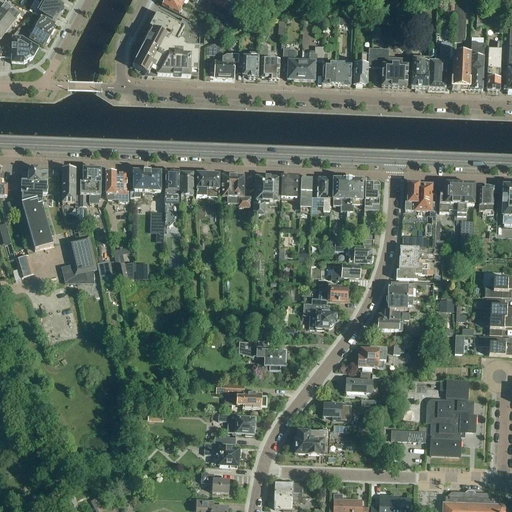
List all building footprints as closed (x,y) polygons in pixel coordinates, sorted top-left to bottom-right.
[(40,19),(42,20),(51,25),(56,15),(58,16),(59,15),(61,14),(63,13),(63,11),(62,10),(63,8),(48,0),(38,0),(38,2),(39,5),(41,6),(37,12),(42,15),(40,19)] [(183,6),(172,0),(164,0),(163,2),(165,3),(162,7),(188,21),(191,16),(181,11),(183,6)] [(205,0),(223,10),(233,16),(237,0),(205,0)] [(463,43),(465,6),(459,0),(454,0),(454,13),(453,45),(461,45),(463,43)] [(0,42),(20,16),(5,5),(0,11),(0,42)] [(241,25),(256,13),(251,6),(235,17),(241,25)] [(157,76),(157,78),(190,80),(191,73),(198,73),(199,45),(204,46),(205,32),(182,20),(179,26),(157,14),(149,29),(151,30),(141,49),(142,50),(132,68),(148,77),(151,73),(157,76)] [(39,24),(35,30),(50,38),(54,31),(52,30),(54,27),(51,25),(42,20),(39,24)] [(230,31),(236,26),(230,20),(225,25),(230,31)] [(499,81),(499,94),(511,94),(511,25),(509,26),(507,73),(503,73),(502,81),(499,81)] [(50,38),(35,30),(29,41),(42,48),(44,45),(46,45),(50,38)] [(11,65),(24,65),(24,66),(32,61),(32,60),(38,50),(24,42),(25,41),(22,40),(22,41),(12,40),(12,45),(7,44),(0,54),(0,59),(12,60),(11,65)] [(428,91),(445,92),(446,65),(449,64),(450,50),(449,50),(449,46),(441,45),(441,49),(440,49),(440,57),(436,57),(436,53),(429,53),(428,91)] [(486,93),(499,94),(499,81),(501,50),(501,45),(498,45),(497,50),(491,49),(490,53),(488,52),(486,93)] [(260,80),(269,80),(268,82),(278,82),(279,62),(267,61),(267,48),(261,47),(260,61),(261,61),(260,80)] [(469,92),(482,93),(484,47),(471,47),(469,92)] [(315,65),(323,65),(324,50),(315,49),(315,55),(309,55),(308,64),(301,63),(301,83),(309,83),(314,83),(315,65)] [(322,87),(335,88),(334,86),(333,84),(335,67),(335,64),(332,64),(332,67),(327,67),(327,65),(327,56),(328,50),(324,50),(323,65),(322,87)] [(292,83),(301,83),(301,63),(294,63),(295,52),(283,51),(283,61),(288,61),(287,82),(292,83)] [(381,89),(406,90),(407,68),(405,68),(405,62),(387,61),(388,53),(369,52),(368,55),(368,71),(382,72),(381,89)] [(354,88),(364,88),(364,87),(367,87),(367,63),(368,63),(368,55),(361,55),(361,67),(354,66),(354,88)] [(215,75),(214,78),(216,78),(217,80),(220,80),(222,79),(226,79),(227,80),(231,80),(232,79),(234,79),(234,65),(238,65),(239,57),(231,56),(231,58),(227,58),(223,60),(223,64),(215,64),(215,67),(210,67),(210,75),(215,75)] [(248,79),(248,81),(257,81),(258,60),(258,56),(250,56),(249,60),(238,59),(238,69),(243,70),(242,79),(248,79)] [(465,92),(468,92),(470,58),(466,58),(452,57),(451,77),(451,92),(465,92)] [(411,90),(427,91),(428,60),(413,60),(412,61),(412,65),(411,65),(411,90)] [(334,86),(335,88),(350,88),(351,68),(335,67),(333,84),(334,86)] [(21,196),(22,196),(22,205),(21,205),(35,253),(53,248),(41,207),(42,196),(46,197),(47,176),(40,176),(40,175),(38,170),(32,170),(28,175),(28,176),(22,175),(21,196)] [(62,205),(75,205),(75,171),(62,171),(62,205)] [(79,210),(86,210),(86,198),(100,198),(100,172),(83,172),(83,185),(80,185),(80,197),(79,197),(79,210)] [(118,205),(128,206),(128,195),(126,195),(126,187),(127,187),(127,182),(126,182),(126,176),(116,175),(114,175),(113,173),(108,173),(107,175),(106,174),(106,197),(114,197),(114,203),(118,203),(118,205)] [(147,195),(148,174),(133,174),(133,194),(130,194),(130,201),(134,201),(140,201),(141,194),(142,194),(142,197),(145,198),(145,195),(147,195)] [(161,175),(148,174),(147,195),(160,195),(161,175)] [(178,207),(179,175),(170,175),(165,175),(165,200),(164,229),(169,229),(178,220),(179,216),(176,214),(177,209),(178,209),(178,207)] [(180,205),(185,205),(185,199),(193,199),(193,176),(181,175),(180,205)] [(196,200),(219,200),(219,177),(196,176),(196,200)] [(238,207),(237,210),(250,210),(250,200),(243,200),(244,178),(222,177),(221,199),(227,200),(227,207),(227,210),(229,210),(229,207),(238,207)] [(256,206),(253,206),(253,218),(264,218),(264,206),(268,206),(269,204),(279,204),(280,179),(255,178),(255,203),(256,203),(256,206)] [(286,200),(293,201),(293,200),(296,201),(297,180),(292,180),(287,180),(281,180),(281,200),(286,200)] [(302,210),(302,212),(307,212),(307,210),(311,210),(312,181),(301,180),(300,209),(302,210)] [(324,214),(324,218),(329,218),(329,214),(330,182),(318,181),(318,191),(317,191),(317,200),(311,200),(311,216),(316,217),(317,209),(323,209),(323,214),(324,214)] [(340,214),(347,214),(348,182),(343,182),(333,182),(332,203),(341,203),(340,214)] [(348,182),(347,214),(349,215),(353,215),(353,208),(361,208),(362,204),(363,183),(353,183),(353,182),(348,182)] [(374,184),(373,185),(373,186),(365,186),(364,213),(378,213),(379,187),(379,186),(379,185),(378,185),(378,184),(377,184),(376,183),(375,184),(374,184)] [(435,223),(436,201),(431,201),(431,187),(422,187),(422,188),(418,188),(418,186),(417,186),(415,185),(414,185),(413,185),(412,185),(411,185),(410,186),(408,186),(407,205),(405,205),(405,212),(414,213),(430,213),(430,219),(432,220),(432,223),(435,223)] [(460,248),(472,248),(473,224),(465,224),(466,208),(473,208),(474,187),(445,186),(445,196),(439,196),(439,215),(448,216),(454,216),(454,223),(458,223),(457,225),(461,225),(460,248)] [(479,189),(478,214),(492,214),(493,195),(493,190),(492,190),(491,188),(486,188),(485,189),(479,189)] [(7,203),(10,213),(16,212),(13,201),(7,203)] [(434,243),(434,250),(434,256),(443,256),(444,243),(439,243),(440,223),(435,223),(434,243)] [(0,227),(0,229),(5,247),(11,245),(5,226),(0,227)] [(362,248),(372,248),(372,242),(374,242),(374,236),(365,235),(365,239),(363,239),(362,248)] [(89,239),(67,244),(73,267),(61,270),(65,286),(94,286),(94,272),(96,272),(89,239)] [(410,240),(402,239),(402,249),(410,249),(410,240)] [(348,248),(335,247),(334,254),(347,255),(347,260),(348,260),(348,266),(371,266),(371,265),(373,264),(373,260),(371,259),(371,257),(371,252),(348,251),(348,248)] [(399,261),(417,261),(421,262),(421,261),(418,261),(418,256),(429,256),(429,250),(400,250),(400,253),(400,254),(399,255),(398,258),(400,259),(399,260),(399,261)] [(22,281),(33,277),(27,258),(16,262),(22,281)] [(399,269),(399,271),(427,272),(427,267),(427,266),(416,266),(417,261),(399,261),(398,262),(397,262),(397,267),(398,267),(398,268),(398,269),(399,269)] [(97,266),(101,285),(113,283),(109,263),(97,266)] [(133,265),(115,268),(118,283),(133,282),(133,271),(133,265)] [(333,270),(333,283),(342,283),(342,280),(359,281),(360,268),(342,267),(342,268),(337,267),(337,270),(333,270)] [(133,271),(133,282),(148,282),(148,271),(133,271)] [(427,272),(399,271),(399,273),(396,273),(396,275),(394,276),(394,279),(396,280),(396,282),(417,282),(414,282),(414,277),(427,277),(427,272)] [(0,282),(0,286),(1,289),(9,286),(6,280),(0,282)] [(503,280),(493,280),(493,291),(484,290),(484,300),(502,300),(503,294),(511,294),(511,282),(503,282),(503,280)] [(388,290),(388,298),(412,300),(413,291),(425,292),(426,285),(414,284),(408,286),(391,286),(391,290),(388,290)] [(312,302),(311,308),(326,309),(326,308),(326,303),(347,304),(347,303),(348,303),(348,292),(347,292),(347,291),(335,290),(335,288),(327,288),(321,287),(321,288),(319,288),(319,294),(321,294),(321,302),(312,302)] [(412,300),(388,298),(388,300),(386,301),(386,305),(387,306),(387,307),(388,307),(388,312),(409,312),(409,310),(407,310),(407,308),(412,308),(412,300)] [(486,301),(486,311),(490,311),(490,319),(490,320),(511,320),(511,308),(505,308),(505,302),(486,301)] [(453,315),(454,303),(440,303),(439,314),(453,315)] [(311,308),(304,307),(303,318),(310,318),(309,333),(315,333),(324,333),(324,331),(329,331),(330,331),(331,331),(332,330),(332,329),(333,329),(333,328),(333,327),(333,323),(336,324),(336,315),(328,315),(329,308),(326,308),(326,309),(311,308)] [(392,316),(392,314),(381,314),(381,317),(379,317),(378,325),(377,325),(376,327),(376,330),(376,332),(378,332),(378,333),(402,334),(402,325),(398,325),(399,316),(392,316)] [(489,338),(502,338),(502,332),(511,332),(511,320),(490,320),(489,338)] [(489,349),(488,358),(511,359),(511,346),(504,346),(504,340),(479,339),(478,349),(489,349)] [(269,368),(269,373),(280,374),(280,369),(285,369),(285,355),(266,354),(266,352),(273,353),(273,352),(277,352),(277,345),(248,343),(248,346),(238,345),(238,357),(253,361),(254,358),(257,359),(265,360),(265,366),(264,366),(264,368),(269,368)] [(117,351),(125,357),(130,356),(132,352),(130,348),(122,344),(117,351)] [(394,348),(393,357),(399,357),(400,354),(404,355),(404,348),(394,348)] [(378,352),(378,351),(360,350),(360,358),(358,358),(358,370),(378,371),(378,370),(383,371),(383,364),(385,364),(386,352),(378,352)] [(345,394),(366,396),(366,389),(371,389),(372,376),(360,375),(360,383),(346,382),(345,394)] [(431,437),(431,441),(430,458),(459,460),(460,443),(460,434),(475,435),(475,418),(472,418),(472,405),(466,404),(467,401),(468,384),(441,383),(440,392),(446,393),(446,400),(446,403),(432,403),(431,403),(430,403),(429,404),(429,405),(428,406),(427,407),(427,408),(427,409),(427,411),(427,412),(428,413),(428,414),(429,415),(430,416),(431,416),(431,419),(430,437),(431,437)] [(242,408),(242,411),(261,412),(261,409),(266,409),(266,399),(261,399),(261,396),(244,396),(244,387),(216,386),(216,396),(228,396),(228,393),(237,394),(237,398),(236,398),(236,399),(231,399),(231,407),(236,407),(236,408),(242,408)] [(350,423),(350,410),(351,410),(351,408),(341,408),(341,407),(323,406),(323,419),(332,419),(332,422),(350,423)] [(245,436),(245,438),(252,438),(252,437),(253,437),(253,434),(254,434),(255,429),(254,429),(254,421),(237,420),(237,418),(218,416),(218,424),(228,424),(227,435),(231,435),(231,436),(233,438),(235,438),(236,435),(245,436)] [(390,443),(425,445),(426,429),(419,429),(419,434),(391,433),(390,443)] [(307,457),(307,458),(319,458),(319,457),(322,457),(329,457),(329,433),(308,432),(308,434),(297,434),(297,442),(295,442),(295,456),(307,457)] [(230,469),(229,471),(237,471),(237,460),(240,460),(241,453),(231,452),(231,450),(224,450),(224,451),(216,451),(216,446),(204,445),(204,457),(220,458),(219,469),(230,469)] [(212,495),(228,496),(229,482),(213,481),(213,477),(201,476),(201,486),(212,486),(212,495)] [(274,493),(274,500),(299,501),(299,496),(302,496),(302,485),(284,485),(284,486),(275,486),(275,493),(274,493)] [(504,511),(502,509),(502,501),(499,499),(495,500),(495,501),(491,500),(488,496),(475,496),(473,493),(467,493),(465,496),(452,495),(448,498),(448,499),(444,499),(444,507),(443,511),(504,511)] [(367,511),(368,510),(361,510),(361,502),(342,502),(342,497),(334,497),(333,511),(367,511)] [(370,511),(409,511),(410,501),(393,501),(393,499),(380,498),(379,509),(371,509),(370,511)] [(100,505),(96,500),(90,503),(93,508),(100,505)] [(299,501),(274,500),(274,504),(274,511),(283,511),(291,511),(292,504),(299,504),(299,501)] [(227,511),(228,510),(213,509),(213,503),(201,503),(197,502),(196,511),(227,511)]
